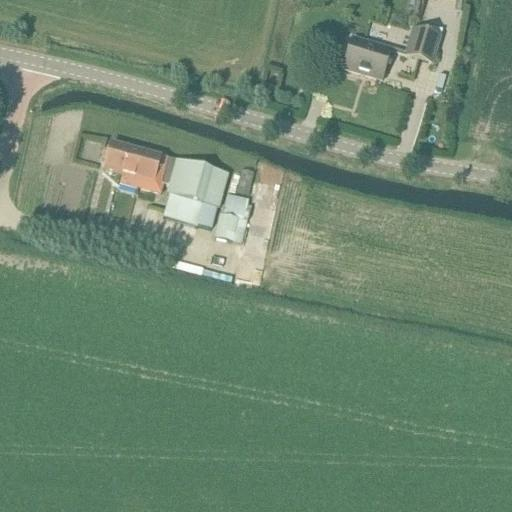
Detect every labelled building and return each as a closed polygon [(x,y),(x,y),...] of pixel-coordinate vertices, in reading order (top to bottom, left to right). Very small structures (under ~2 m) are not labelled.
[(414,31),(405,59),(431,66),(439,39),(414,31)] [(342,71),(382,83),(390,53),(351,41),(342,71)] [(111,146),(104,171),(122,176),(120,186),(136,190),(160,197),(163,187),(169,188),(166,197),(169,197),(162,221),(196,230),(196,228),(211,232),(214,221),(217,211),(218,211),(227,177),(176,163),(175,164),(160,160),(160,159),(111,146)] [(241,172),(236,195),(248,198),(253,175),(241,172)] [(232,245),(238,221),(220,217),(214,241),(232,245)]
